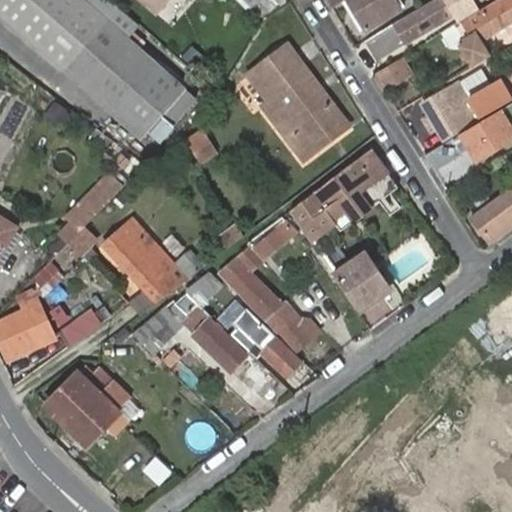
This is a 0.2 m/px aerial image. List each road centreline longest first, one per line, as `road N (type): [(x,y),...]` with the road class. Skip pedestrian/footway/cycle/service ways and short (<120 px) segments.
road 1 (unclassified): [(161,511),(479,271)]
road 2 (residential): [(479,271),(316,7)]
road 3 (tertiary): [(0,406),(39,466),(87,511)]
